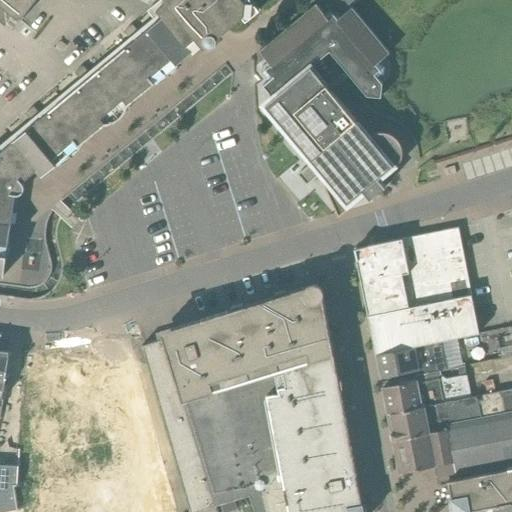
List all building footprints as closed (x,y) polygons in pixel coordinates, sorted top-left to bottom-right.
[(0,0),(0,15),(15,28),(26,15),(18,9),(25,0),(0,0)] [(156,11),(162,18),(191,52),(202,43),(204,46),(217,35),(212,30),(221,23),(226,28),(241,15),(243,3),(240,0),(168,0),(169,1),(156,11)] [(359,0),(333,0),(346,12),(351,7),(359,0)] [(356,121),(357,120),(335,95),(332,90),(312,66),(330,51),(346,70),(328,86),(332,90),(344,81),(350,75),(367,96),(381,97),(383,83),(378,78),(384,73),(384,66),(380,61),(390,52),(351,7),(340,17),(334,10),(330,9),(325,13),(316,4),(260,51),(268,62),(263,66),(262,73),(269,80),(263,85),(273,97),(264,105),(313,161),(299,173),(308,183),(321,172),(322,173),(340,210),(363,191),(371,200),(371,199),(385,187),(386,187),(379,178),(394,165),(396,162),(397,161),(398,160),(399,158),(400,157),(400,155),(400,153),(401,151),(401,150),(401,148),(400,146),(400,145),(399,143),(399,141),(398,140),(397,138),(396,137),(394,135),(391,133),(389,132),(388,131),(386,131),(384,130),(381,130),(377,131),(374,131),(371,133),(368,135),(356,121)] [(0,243),(3,224),(8,225),(13,194),(17,195),(18,195),(20,195),(21,194),(22,193),(23,192),(24,191),(25,189),(25,188),(25,186),(24,184),(23,183),(21,180),(35,168),(42,177),(54,167),(55,169),(57,168),(61,167),(65,165),(68,163),(71,160),(73,159),(76,156),(78,153),(81,150),(83,146),(81,144),(103,126),(104,128),(106,127),(110,126),(114,124),(117,122),(120,119),(125,115),(127,112),(130,109),(132,105),(130,103),(152,85),(154,87),(158,85),(162,83),(166,81),(170,78),(173,75),(176,72),(179,68),(181,64),(179,62),(191,52),(162,18),(141,35),(133,25),(130,26),(128,27),(127,29),(125,31),(124,32),(132,42),(92,76),(84,66),(81,67),(79,68),(77,70),(77,71),(76,72),(75,73),(83,83),(43,117),(34,107),(32,108),(30,109),(29,110),(27,111),(26,113),(26,114),(34,124),(0,152),(0,243)] [(480,333),(472,295),(459,227),(403,239),(403,238),(368,245),(355,248),(358,262),(357,262),(377,354),(442,342),(442,341),(480,333)] [(367,511),(366,506),(363,506),(347,420),(346,418),(341,388),(343,387),(342,379),(339,379),(331,336),(324,297),(322,290),(322,289),(321,287),(319,285),(317,284),(314,284),(312,284),(161,331),(164,338),(158,340),(143,345),(157,395),(190,511),(196,511),(216,506),(249,495),(254,511),(367,511)] [(415,376),(441,372),(441,371),(447,370),(442,342),(377,354),(381,378),(414,372),(415,376)] [(0,403),(1,404),(10,352),(0,350),(0,403)] [(92,353),(79,356),(81,363),(71,365),(78,391),(70,394),(100,511),(150,511),(163,508),(122,351),(93,359),(92,353)] [(389,414),(472,398),(467,375),(446,379),(442,376),(441,372),(415,376),(416,381),(383,387),(389,414)] [(511,389),(507,390),(505,381),(493,384),(495,393),(483,395),(484,400),(480,401),(478,396),(472,398),(389,414),(401,473),(454,462),(456,474),(511,463),(511,389)] [(0,511),(17,510),(14,486),(17,485),(18,466),(0,465),(0,511)] [(511,467),(457,479),(448,480),(452,501),(449,501),(451,511),(454,511),(467,511),(468,511),(511,502),(511,467)] [(236,502),(223,506),(224,511),(233,511),(239,510),(236,502)]
